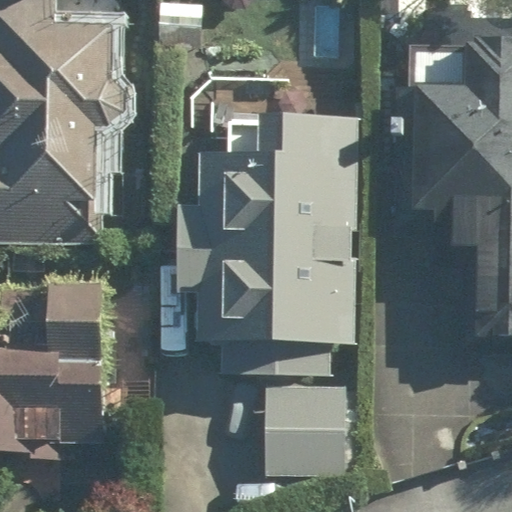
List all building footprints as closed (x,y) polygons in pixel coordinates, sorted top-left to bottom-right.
[(0,0),(0,250),(115,252),(117,31),(64,30),(63,0),(0,0)] [(357,1),(305,0),(302,0),(301,68),(355,69),(357,1)] [(464,358),(511,358),(511,45),(401,45),(400,276),(464,276),(464,358)] [(356,484),(360,99),(301,99),(301,113),(227,112),(227,157),(199,157),(199,212),(178,212),(177,301),(196,301),(195,349),(220,349),(220,384),(264,385),(262,482),(356,484)] [(1,323),(0,323),(0,464),(20,465),(20,451),(108,452),(109,292),(1,290),(1,323)]
